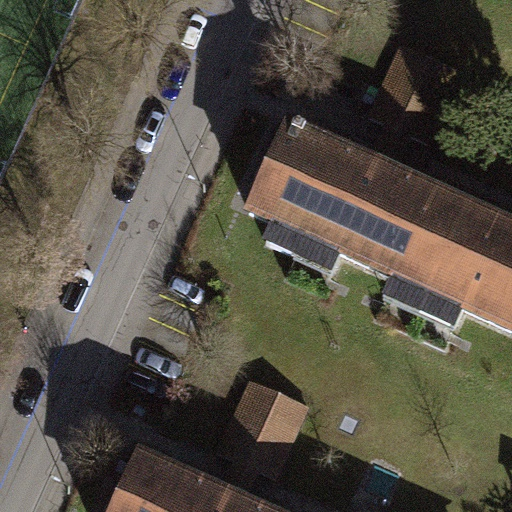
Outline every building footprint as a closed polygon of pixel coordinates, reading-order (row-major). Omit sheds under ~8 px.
[(401,47),(385,83),(449,111),(465,75),(401,47)] [(385,83),(369,119),(434,147),(449,111),(385,83)] [(468,211),(288,131),(250,216),(278,228),(268,252),(295,264),(306,241),(429,296),(468,211)] [(511,230),(468,211),(429,296),(511,333),(511,230)] [(252,386),(236,422),(299,451),(316,415),(252,386)] [(236,422),(219,458),(283,487),(299,451),(236,422)] [(253,511),(139,461),(116,511),(253,511)]
